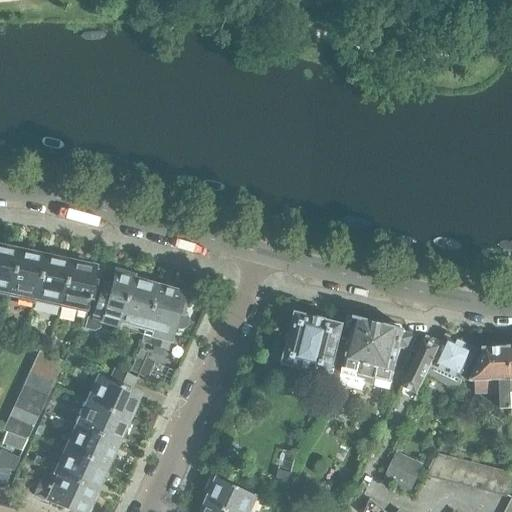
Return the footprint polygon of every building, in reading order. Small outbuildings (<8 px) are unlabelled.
[(0,245),(0,295),(7,297),(18,250),(0,245)] [(44,255),(18,250),(7,297),(33,302),(44,255)] [(70,261),(44,255),(33,302),(59,308),(70,261)] [(70,261),(59,308),(86,313),(88,301),(91,302),(95,286),(97,287),(100,274),(93,273),(94,269),(88,267),(84,266),(85,264),(70,261)] [(120,325),(131,279),(132,276),(115,272),(111,287),(102,284),(92,319),(120,327),(120,325)] [(156,287),(131,279),(120,325),(144,332),(156,287)] [(156,287),(144,332),(141,343),(152,345),(166,349),(169,341),(170,341),(174,327),(179,328),(183,328),(187,327),(189,319),(186,316),(183,314),(188,295),(156,287)] [(341,379),(353,331),(343,328),(343,327),(298,315),(291,340),(281,338),(280,342),(278,346),(277,350),(276,354),(275,358),(275,362),(341,379)] [(341,379),(341,380),(365,386),(366,382),(370,366),(367,365),(368,360),(373,361),(376,349),(371,348),(377,324),(357,319),(356,321),(353,331),(341,379)] [(1,323),(0,327),(0,334),(7,337),(10,325),(1,323)] [(370,366),(366,382),(375,385),(376,380),(393,384),(394,379),(401,381),(417,334),(405,331),(402,325),(393,323),(388,327),(377,324),(371,348),(376,349),(373,361),(368,360),(367,365),(370,366)] [(431,367),(427,375),(458,389),(461,381),(462,381),(477,350),(447,336),(444,343),(442,347),(431,367)] [(405,382),(403,386),(414,391),(419,393),(427,375),(431,367),(442,347),(436,344),(425,339),(410,373),(405,382)] [(34,340),(31,347),(39,350),(39,351),(43,353),(46,346),(34,340)] [(511,409),(511,396),(510,349),(485,349),(470,383),(470,394),(476,394),(476,395),(501,395),(501,410),(511,409)] [(145,359),(148,353),(141,350),(131,372),(138,376),(145,359)] [(39,351),(37,355),(33,363),(58,374),(63,361),(43,353),(39,351)] [(65,363),(77,368),(80,361),(68,355),(65,363)] [(154,362),(145,359),(138,376),(146,379),(154,362)] [(58,374),(33,363),(29,374),(53,385),(58,374)] [(88,373),(77,368),(74,376),(85,381),(88,373)] [(85,401),(130,421),(135,408),(133,407),(138,395),(130,391),(136,378),(113,368),(108,381),(98,376),(98,375),(96,375),(85,401)] [(29,374),(24,385),(48,396),(53,385),(29,374)] [(24,385),(19,396),(43,407),(48,396),(24,385)] [(19,396),(14,407),(38,417),(43,407),(19,396)] [(130,421),(85,401),(74,425),(117,444),(122,433),(124,434),(130,421)] [(14,407),(9,418),(33,428),(38,417),(14,407)] [(9,418),(4,430),(28,441),(33,428),(9,418)] [(117,444),(74,425),(63,448),(108,468),(113,456),(112,455),(117,444)] [(28,441),(4,430),(3,432),(0,437),(0,444),(21,452),(27,443),(28,441)] [(63,448),(53,472),(96,492),(97,490),(98,490),(108,468),(63,448)] [(411,492),(423,464),(396,452),(383,480),(411,492)] [(438,479),(448,456),(436,453),(426,476),(438,479)] [(297,456),(293,454),(288,456),(287,457),(287,463),(291,466),(296,465),(299,462),(298,459),(297,456)] [(36,456),(32,463),(44,468),(47,461),(36,456)] [(460,459),(448,456),(438,479),(450,482),(460,459)] [(471,462),(460,459),(450,482),(461,485),(471,462)] [(471,462),(461,485),(473,488),(483,465),(471,462)] [(483,465),(473,488),(484,491),(494,468),(483,465)] [(494,468),(484,491),(496,494),(506,471),(494,468)] [(0,470),(0,484),(7,485),(9,471),(0,470)] [(291,482),(293,473),(280,470),(278,479),(291,482)] [(511,488),(511,472),(506,471),(496,494),(508,497),(511,488)] [(87,511),(96,492),(53,472),(51,475),(53,476),(54,475),(55,475),(51,485),(40,481),(34,495),(72,511),(87,511)] [(208,502),(229,511),(250,511),(257,496),(215,477),(207,493),(212,495),(208,502)] [(12,487),(23,490),(26,482),(15,480),(12,487)] [(386,511),(370,499),(364,511),(386,511)] [(229,511),(208,502),(203,511),(229,511)]
